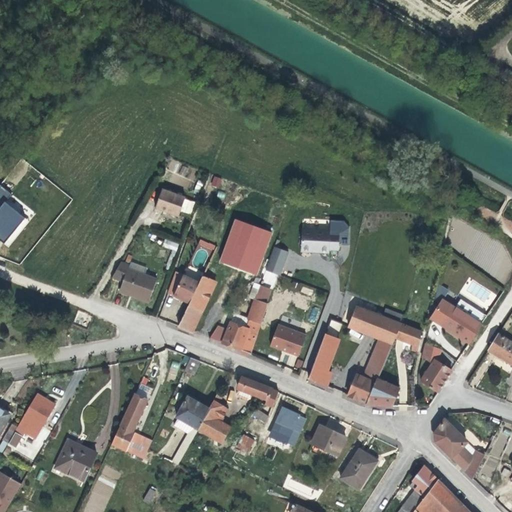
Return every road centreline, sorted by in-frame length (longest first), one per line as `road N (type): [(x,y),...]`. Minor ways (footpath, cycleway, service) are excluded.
road 1 (residential): [(153,326),(414,439)]
road 2 (track): [(511,129),(283,0)]
road 3 (unclassified): [(153,326),(0,267)]
road 4 (residential): [(0,367),(135,338),(153,326)]
road 5 (track): [(377,0),(511,81)]
